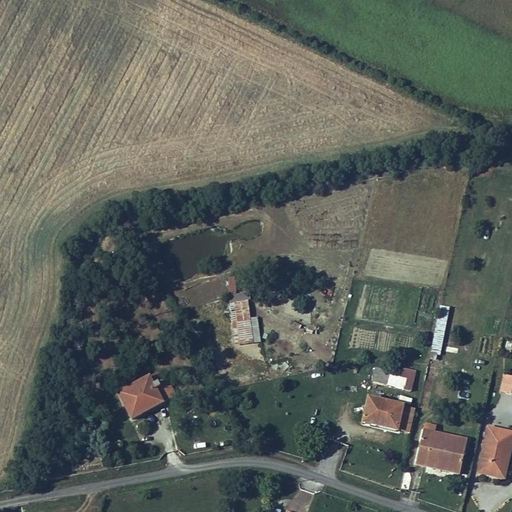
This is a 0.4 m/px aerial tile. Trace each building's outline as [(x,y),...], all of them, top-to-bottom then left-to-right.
[(247,295),(246,288),(226,290),(227,297),(244,295),(247,295)] [(253,312),(247,313),(244,295),(227,297),(232,340),(257,337),(253,312)] [(434,350),(438,350),(440,341),(447,304),(438,302),(428,355),(433,356),(434,350)] [(350,325),(348,337),(355,338),(357,327),(350,325)] [(511,354),(511,350),(511,340),(505,339),(502,352),(511,354)] [(511,372),(502,371),(498,389),(511,391),(511,372)] [(391,373),(387,385),(404,390),(406,381),(399,379),(400,375),(391,373)] [(152,380),(148,382),(144,375),(113,392),(127,418),(137,412),(134,408),(156,397),(151,387),(155,385),(152,380)] [(358,420),(397,429),(397,427),(402,403),(402,401),(363,392),(358,420)] [(159,401),(156,397),(134,408),(137,412),(159,401)] [(409,430),(414,406),(402,403),(397,427),(409,430)] [(511,437),(511,428),(486,422),(474,471),(502,477),(511,437)] [(423,429),(416,457),(458,467),(465,438),(423,429)] [(457,472),(458,467),(416,457),(415,463),(457,472)]
